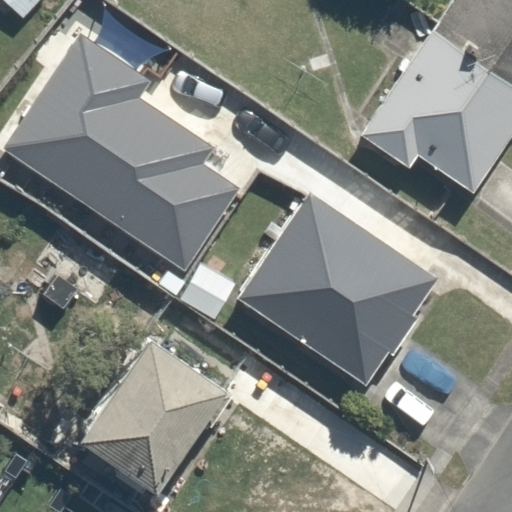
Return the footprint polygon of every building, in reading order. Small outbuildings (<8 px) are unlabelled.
[(27,0),(0,0),(0,3),(12,16),(27,0)] [(511,96),(511,0),(417,0),(345,110),(456,183),(511,96)] [(85,42),(11,150),(184,266),(234,192),(200,169),(216,144),(143,94),(149,85),(85,42)] [(205,76),(183,116),(235,145),(257,105),(205,76)] [(437,264),(317,181),(235,303),(354,385),(437,264)] [(24,189),(0,221),(0,233),(92,302),(122,262),(24,189)] [(234,394),(158,339),(81,444),(157,500),(234,394)]
